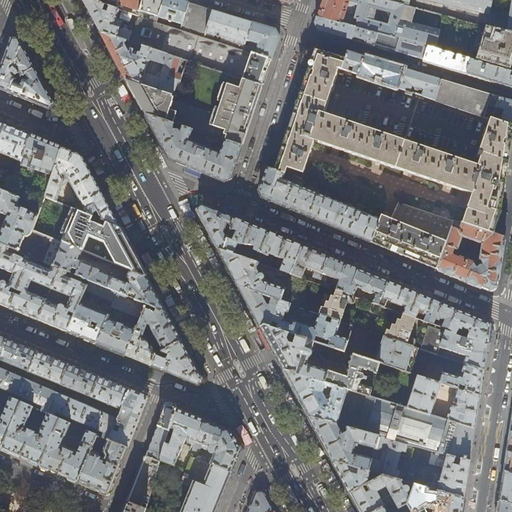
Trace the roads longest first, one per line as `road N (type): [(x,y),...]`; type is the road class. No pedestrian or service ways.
road 1 (residential): [(237,203),(510,316)]
road 2 (primary): [(269,428),(140,186)]
road 3 (residential): [(510,316),(479,511)]
road 4 (residential): [(237,203),(298,22)]
road 5 (residential): [(0,322),(160,388)]
road 6 (primary): [(116,141),(40,0)]
road 7 (residential): [(110,511),(160,388)]
road 8 (residential): [(116,141),(79,138),(0,107)]
